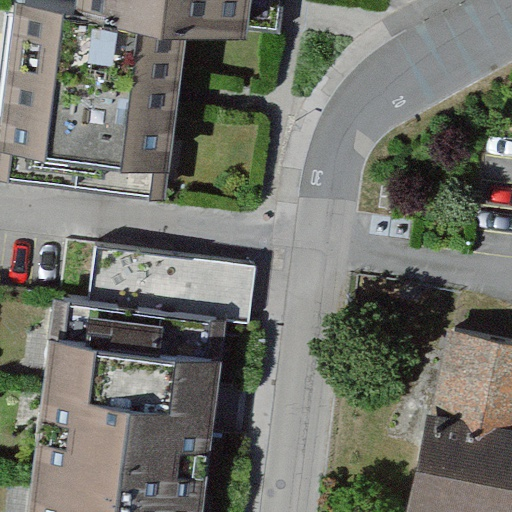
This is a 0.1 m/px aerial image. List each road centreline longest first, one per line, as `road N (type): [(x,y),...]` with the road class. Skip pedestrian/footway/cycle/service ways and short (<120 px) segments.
road 1 (residential): [(286,511),(328,200),(356,119)]
road 2 (residential): [(356,119),(411,75),(511,21)]
